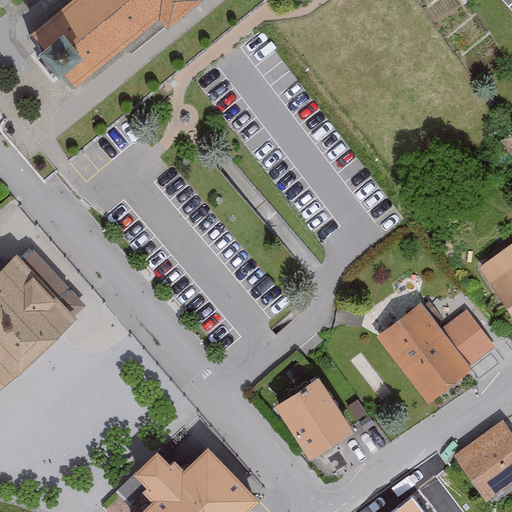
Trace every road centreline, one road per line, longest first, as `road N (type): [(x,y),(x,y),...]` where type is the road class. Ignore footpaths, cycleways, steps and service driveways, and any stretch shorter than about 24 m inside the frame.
road 1 (residential): [(319,511),(0,157)]
road 2 (residential): [(330,511),(511,386)]
